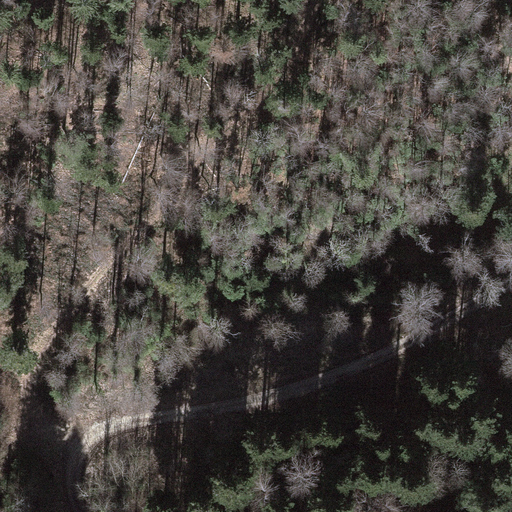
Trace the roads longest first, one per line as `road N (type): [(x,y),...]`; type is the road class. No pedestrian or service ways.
road 1 (track): [(82,511),(39,433),(248,406),(320,381),(511,278)]
road 2 (track): [(39,433),(31,378),(44,345),(302,44),(314,0)]
